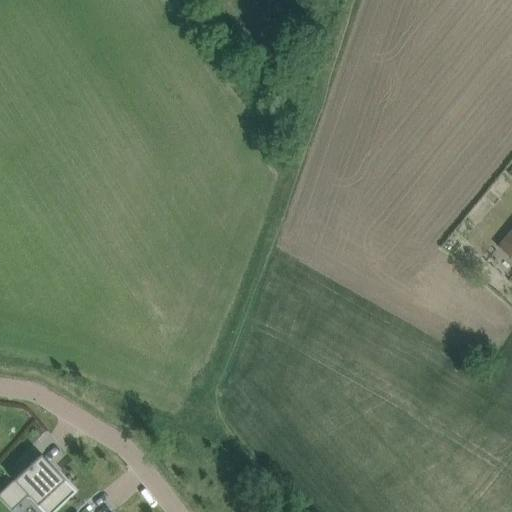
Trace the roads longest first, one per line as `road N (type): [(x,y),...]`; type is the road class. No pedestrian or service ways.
road 1 (track): [(352,0),(212,406),(281,486)]
road 2 (residential): [(176,511),(125,449),(33,392),(0,387)]
